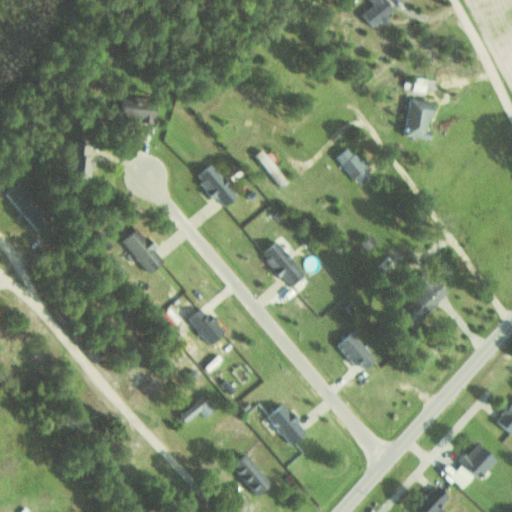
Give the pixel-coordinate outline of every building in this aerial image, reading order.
[(393,10),(384,0),(367,0),(372,5),(359,15),(370,29),(393,10)] [(428,141),(429,132),(426,131),(430,102),(407,99),(401,137),(428,141)] [(118,121),(152,122),(152,107),(118,106),(118,121)] [(86,184),(85,177),(90,177),(87,146),(69,147),(73,185),(86,184)] [(334,156),(356,186),(369,177),(346,147),(334,156)] [(253,155),(279,188),(286,182),(260,149),(253,155)] [(192,179),(211,199),(214,197),(223,207),(236,195),(208,164),(192,179)] [(2,195),(34,231),(48,219),(16,182),(2,195)] [(162,262),(134,228),(114,245),(142,279),(162,262)] [(285,287),(302,275),(276,240),(259,253),(285,287)] [(446,291),(431,277),(395,315),(410,329),(446,291)] [(208,312),(205,315),(198,307),(184,320),(208,346),(225,330),(208,312)] [(335,346),(360,373),(373,360),(349,333),(335,346)] [(197,411),(204,419),(214,409),(201,396),(178,418),(183,424),(197,411)] [(511,399),(493,423),(509,435),(511,431),(511,399)] [(304,434),(281,403),(264,416),(287,446),(304,434)] [(494,460),(475,443),(457,463),(475,480),(494,460)] [(228,465),(251,496),(267,484),(244,453),(228,465)] [(444,511),(437,505),(447,496),(434,484),(410,508),(414,511),(444,511)]
